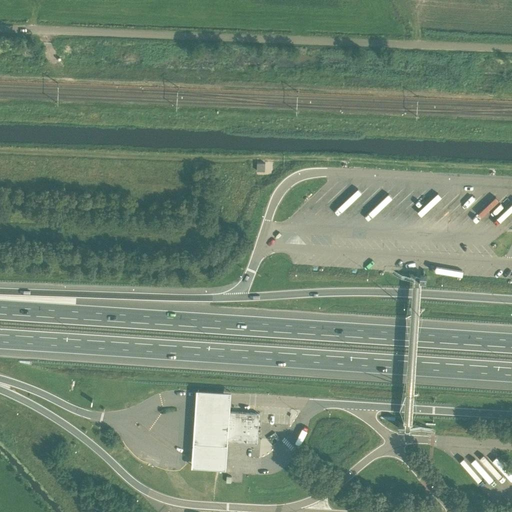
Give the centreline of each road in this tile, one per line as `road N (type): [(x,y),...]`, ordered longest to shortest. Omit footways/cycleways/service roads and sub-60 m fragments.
road 1 (motorway): [(511,343),(0,309)]
road 2 (motorway): [(0,338),(511,371)]
road 3 (track): [(511,133),(0,111)]
road 4 (unclassified): [(511,47),(0,26)]
road 5 (track): [(511,167),(0,149)]
road 6 (motorway): [(180,300),(0,300)]
